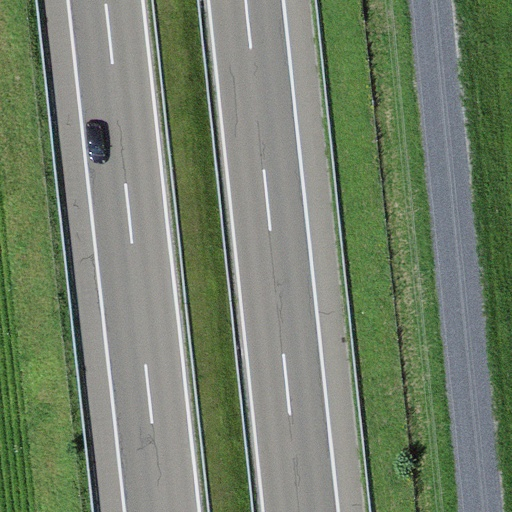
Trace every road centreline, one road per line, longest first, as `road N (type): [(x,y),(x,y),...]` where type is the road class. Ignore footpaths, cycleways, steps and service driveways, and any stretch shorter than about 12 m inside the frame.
road 1 (motorway): [(101,0),(158,511)]
road 2 (motorway): [(300,511),(246,0)]
road 3 (track): [(433,0),(483,511)]
